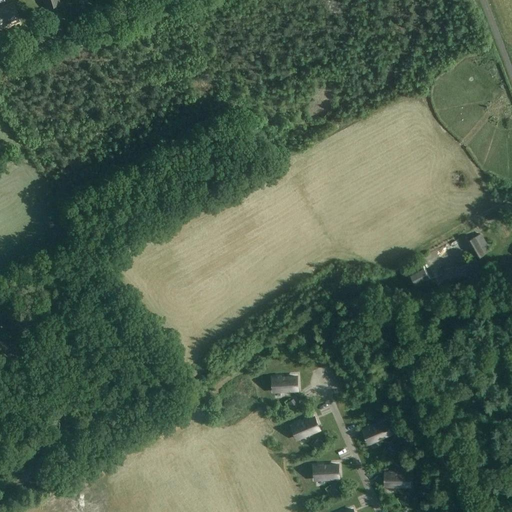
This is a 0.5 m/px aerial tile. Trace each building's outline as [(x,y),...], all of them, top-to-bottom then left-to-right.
[(61,4),(59,0),(42,0),(45,8),(61,4)] [(2,28),(19,22),(13,4),(0,8),(0,25),(1,25),(2,28)] [(448,137),(452,134),(445,125),(441,128),(448,137)] [(479,235),(464,242),(471,259),(486,252),(479,235)] [(445,287),(464,283),(466,290),(481,287),(479,280),(482,279),(480,272),(475,273),(473,263),(441,270),(445,287)] [(417,286),(430,278),(423,265),(409,272),(417,286)] [(273,391),(282,390),(298,389),(297,376),(281,377),(281,376),(277,376),(277,377),(273,378),(273,391)] [(336,394),(339,400),(344,397),(341,391),(336,394)] [(297,438),(320,429),(315,417),(300,423),(299,422),(296,423),(296,424),(292,426),(297,438)] [(364,431),(369,443),(391,433),(386,421),(374,426),(373,425),(367,428),(368,429),(364,431)] [(397,450),(394,447),(391,450),(389,449),(388,451),(393,455),(397,450)] [(315,479),(339,477),(338,464),(322,465),(322,464),(319,464),(319,465),(314,466),(315,479)] [(385,485),(410,485),(410,472),(394,472),(394,471),(390,471),(390,472),(385,472),(385,485)] [(410,503),(405,495),(399,499),(404,507),(410,503)]
